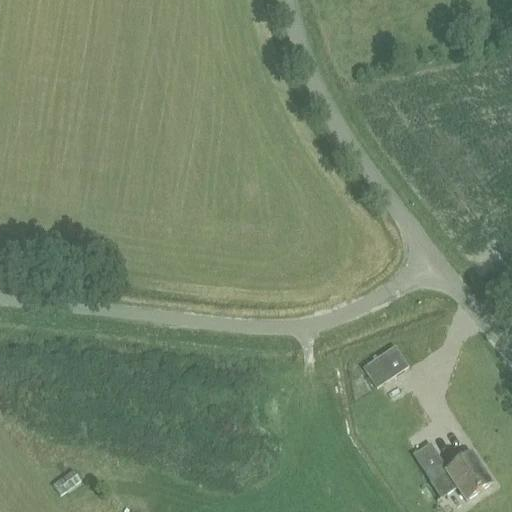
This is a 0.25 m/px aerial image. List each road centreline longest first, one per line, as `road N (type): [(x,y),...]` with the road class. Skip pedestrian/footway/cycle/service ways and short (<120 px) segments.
road 1 (unclassified): [(433,262),(363,309),(280,329),(0,299)]
road 2 (unclassified): [(433,262),(341,138),(310,79),(286,0)]
road 3 (unclassified): [(433,262),(511,363)]
